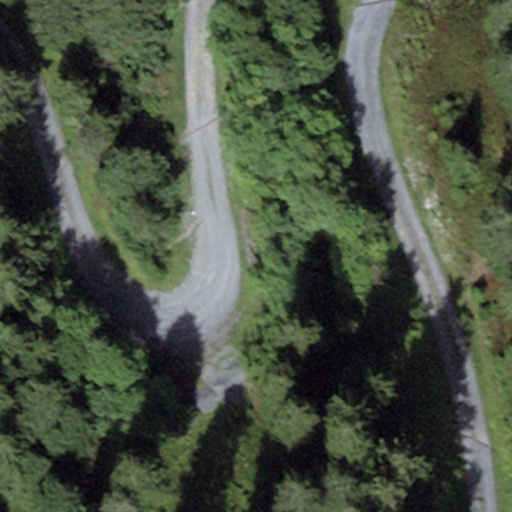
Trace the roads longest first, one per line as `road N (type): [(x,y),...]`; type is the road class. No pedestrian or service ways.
road 1 (track): [(197,0),(197,135),(222,283),(212,307),(183,325),(148,319),(115,298),(91,265),(23,75),(0,33)]
road 2 (track): [(483,511),(459,375),(428,265),(375,143),(363,41),(378,0)]
